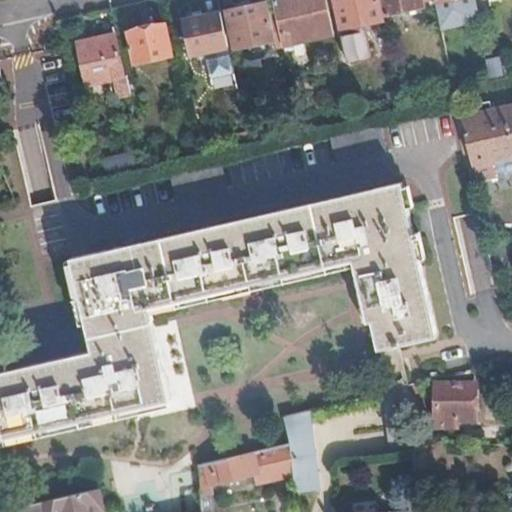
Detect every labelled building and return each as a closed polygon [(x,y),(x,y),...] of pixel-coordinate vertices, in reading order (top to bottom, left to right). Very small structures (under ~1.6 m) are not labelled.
[(333,28),(326,0),(275,0),(284,39),(333,28)] [(380,0),(335,0),(347,55),(372,49),(368,29),(372,28),(371,21),(384,18),(380,0)] [(380,0),(384,18),(386,28),(395,26),(392,11),(435,2),(434,0),(380,0)] [(434,0),(435,2),(440,25),(477,17),(474,3),(487,0),(434,0)] [(277,49),(282,48),(274,10),(268,11),(266,1),(230,9),(239,49),(275,41),(277,49)] [(194,52),(228,46),(221,11),(187,18),(194,52)] [(164,24),(129,31),(136,64),(171,56),(164,24)] [(109,97),(130,93),(127,75),(123,75),(114,34),(77,42),(87,83),(105,80),(109,97)] [(372,49),(347,55),(348,60),(373,54),(372,49)] [(213,89),(240,86),(237,55),(210,57),(213,89)] [(475,106),(477,115),(490,113),(487,103),(475,106)] [(511,107),(490,113),(477,115),(459,119),(475,182),(511,173),(511,107)] [(377,125),(329,136),(335,162),(383,150),(377,125)] [(220,161),(168,173),(174,199),(225,188),(220,161)] [(378,350),(389,347),(401,345),(437,336),(400,177),(119,243),(120,246),(67,259),(67,261),(81,324),(87,352),(0,373),(0,435),(168,397),(149,312),(148,307),(352,260),(354,266),(367,323),(372,322),(378,350)] [(149,312),(354,266),(352,260),(148,307),(149,312)] [(81,324),(67,261),(61,262),(75,326),(81,324)] [(389,347),(399,388),(410,385),(401,345),(389,347)] [(426,408),(423,382),(411,385),(414,410),(426,408)] [(399,388),(384,391),(391,452),(418,449),(417,443),(414,410),(411,385),(410,385),(399,388)] [(475,421),(476,385),(439,385),(437,427),(457,426),(457,421),(475,421)] [(0,441),(169,403),(168,397),(0,435),(0,441)] [(289,443),(290,451),(294,479),(309,477),(299,411),(286,414),(289,443)] [(199,464),(200,485),(223,479),(223,482),(245,477),(244,475),(258,472),(253,451),(199,464)] [(88,511),(89,511),(103,508),(98,489),(11,509),(11,511),(88,511)]
